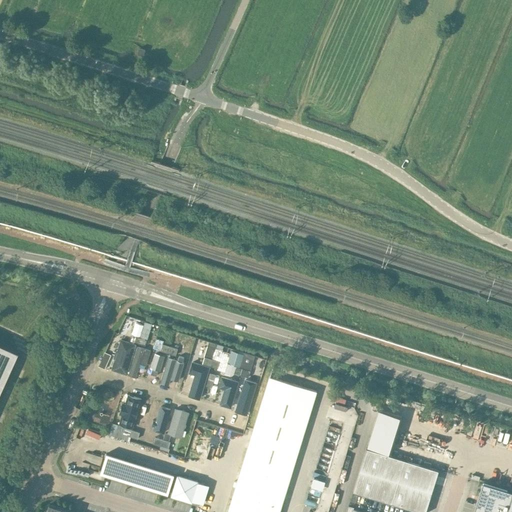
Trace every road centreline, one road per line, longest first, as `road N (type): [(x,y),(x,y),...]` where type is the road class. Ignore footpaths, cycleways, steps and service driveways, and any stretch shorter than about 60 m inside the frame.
road 1 (secondary): [(511,406),(112,282)]
road 2 (tertiary): [(511,244),(365,154),(201,97)]
road 3 (tertiary): [(201,97),(0,35)]
road 4 (unclassified): [(83,370),(244,421)]
